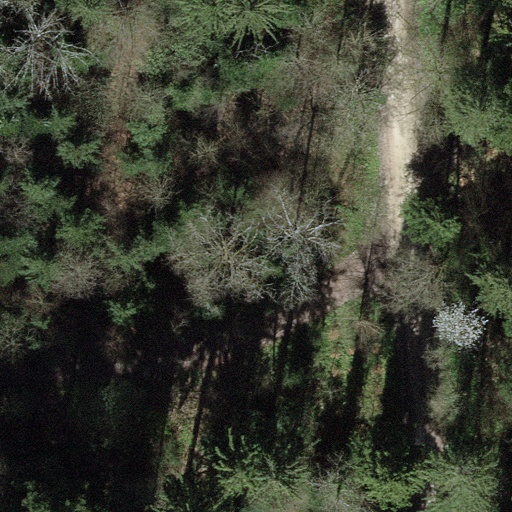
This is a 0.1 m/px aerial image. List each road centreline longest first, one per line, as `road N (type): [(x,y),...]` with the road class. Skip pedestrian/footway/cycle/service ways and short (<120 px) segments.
road 1 (track): [(431,511),(385,0)]
road 2 (track): [(408,248),(268,338),(220,359),(0,372)]
